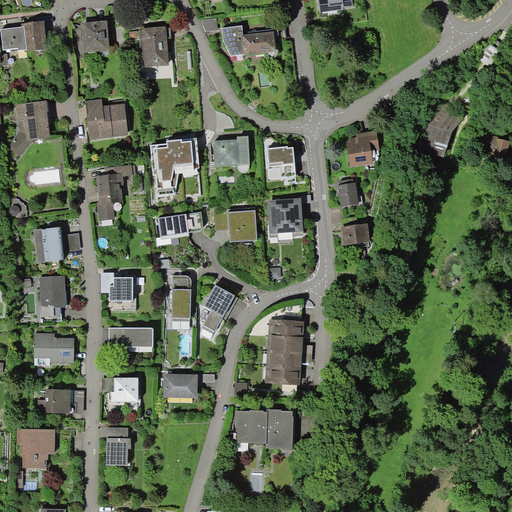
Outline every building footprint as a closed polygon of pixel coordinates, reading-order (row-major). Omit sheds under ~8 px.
[(352,0),(318,0),(320,12),(344,9),(343,7),(353,6),(352,0)] [(217,18),(202,20),(203,26),(206,31),(218,30),(217,18)] [(21,23),(22,26),(24,26),(27,49),(24,50),(24,52),(47,49),(44,20),(21,23)] [(107,20),(80,23),(83,52),(110,50),(107,20)] [(231,55),(244,54),(242,35),(243,34),(242,25),(222,28),(223,40),(231,55)] [(27,49),(24,26),(22,26),(0,29),(3,50),(18,48),(18,50),(24,50),(27,49)] [(166,26),(142,28),(142,30),(139,31),(141,61),(145,60),(145,67),(170,65),(167,38),(166,28),(166,26)] [(138,31),(129,32),(130,39),(138,38),(138,31)] [(274,31),(243,34),(242,35),(244,54),(244,55),(266,52),(266,54),(267,56),(268,56),(269,57),(270,58),(271,58),(272,58),(273,58),(274,58),(275,57),(275,56),(276,55),(277,54),(277,53),(277,52),(277,51),(277,49),(276,49),(274,31)] [(7,54),(0,54),(0,65),(8,65),(7,54)] [(85,101),(90,139),(128,134),(124,103),(102,105),(102,99),(85,101)] [(47,100),(16,104),(19,131),(7,147),(20,156),(34,139),(50,137),(47,111),(48,111),(47,100)] [(463,117),(443,101),(425,124),(417,149),(444,157),(452,132),(463,117)] [(380,150),(376,130),(356,133),(357,137),(350,138),(350,141),(347,141),(351,167),(373,164),(372,158),(376,157),(375,151),(380,150)] [(507,155),(510,141),(498,138),(499,137),(482,133),(479,149),(507,155)] [(237,139),(213,141),(215,167),(238,166),(250,165),(248,136),(237,136),(237,139)] [(199,168),(197,138),(166,140),(166,143),(150,145),(153,176),(155,175),(157,197),(175,195),(179,174),(199,168)] [(288,146),(267,148),(269,167),(268,167),(269,179),(296,177),(294,147),(288,147),(288,146)] [(123,173),(123,177),(133,175),(136,174),(135,165),(132,165),(104,168),(105,175),(123,173)] [(105,175),(96,176),(97,186),(95,186),(95,193),(98,192),(99,202),(99,204),(113,203),(123,201),(121,185),(124,185),(123,177),(123,173),(105,175)] [(355,182),(353,183),(353,179),(338,181),(339,185),(338,185),(341,207),(359,204),(355,182)] [(297,196),(297,198),(301,198),(301,203),(311,203),(311,195),(297,196)] [(17,198),(8,199),(9,218),(27,216),(26,206),(17,198)] [(275,200),(267,200),(269,234),(278,233),(292,232),(303,231),(301,203),(301,198),(297,198),(280,199),(275,200)] [(115,219),(113,203),(99,204),(99,202),(97,202),(99,221),(115,219)] [(255,207),(228,209),(229,230),(230,242),(257,240),(255,207)] [(229,230),(228,209),(214,210),(216,231),(229,230)] [(201,211),(158,218),(160,237),(189,233),(192,232),(195,232),(197,231),(199,231),(200,230),(201,229),(202,228),(203,227),(203,226),(203,225),(201,211)] [(368,224),(341,227),(343,246),(370,242),(368,224)] [(34,229),(35,245),(63,242),(62,235),(61,227),(46,228),(46,229),(42,230),(42,228),(34,229)] [(18,233),(9,234),(11,243),(19,242),(18,233)] [(79,233),(62,235),(63,242),(63,252),(81,250),(79,233)] [(63,252),(63,242),(35,245),(37,263),(46,262),(45,261),(64,259),(63,252)] [(280,267),(270,268),(270,279),(281,278),(280,267)] [(114,277),(114,272),(101,273),(101,293),(109,293),(109,285),(113,285),(113,277),(114,277)] [(190,318),(191,318),(191,283),(191,281),(191,279),(190,277),(188,276),(186,275),(173,275),(171,318),(172,318),(172,321),(190,321),(190,318)] [(65,276),(39,277),(42,317),(54,316),(54,307),(66,307),(65,276)] [(114,277),(113,277),(113,285),(109,285),(109,293),(109,301),(133,301),(133,277),(114,277)] [(235,295),(215,284),(203,305),(211,310),(203,325),(202,328),(213,334),(215,331),(222,319),(235,296),(235,295)] [(238,298),(235,296),(222,319),(226,321),(238,298)] [(269,319),(268,334),(303,337),(304,321),(301,321),(284,320),(269,319)] [(153,327),(109,327),(109,346),(153,345),(153,327)] [(55,333),(34,333),(34,358),(35,358),(50,358),(50,363),(74,363),(74,338),(55,338),(55,333)] [(268,334),(267,350),(302,353),(303,345),(303,337),(268,334)] [(313,346),(303,345),(302,353),(301,362),(312,363),(313,346)] [(301,362),(302,353),(267,350),(266,367),(301,369),(301,362)] [(301,369),(266,367),(265,383),(300,385),(301,369)] [(198,374),(164,374),(163,397),(197,397),(198,386),(198,382),(198,374)] [(215,374),(198,374),(198,382),(202,382),(215,382),(215,374)] [(138,377),(114,378),(114,391),(111,391),(111,392),(111,402),(138,402),(138,377)] [(114,391),(114,378),(102,378),(102,392),(111,392),(111,391),(114,391)] [(247,383),(235,382),(234,394),(247,395),(247,383)] [(71,390),(45,389),(45,400),(38,400),(38,413),(70,414),(71,390)] [(266,409),(265,412),(268,412),(267,443),(266,443),(266,448),(292,449),(293,417),(292,417),(293,411),(281,411),(281,410),(266,409)] [(250,411),(235,410),(235,427),(236,427),(235,442),(266,443),(267,443),(268,412),(265,412),(264,412),(264,410),(250,410),(250,411)] [(107,427),(107,438),(128,438),(128,428),(107,427)] [(55,430),(17,429),(17,445),(20,445),(20,454),(23,454),(22,467),(45,468),(45,459),(48,459),(48,454),(55,455),(55,430)] [(107,438),(106,438),(106,465),(128,466),(128,449),(131,449),(131,438),(128,438),(107,438)] [(23,471),(14,471),(14,487),(22,488),(23,482),(23,471)] [(36,482),(23,482),(22,488),(22,490),(36,491),(36,482)]
